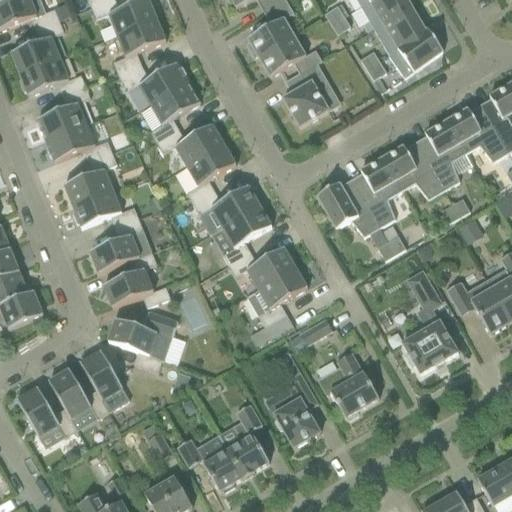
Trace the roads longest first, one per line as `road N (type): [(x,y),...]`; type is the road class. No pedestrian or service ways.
road 1 (residential): [(0,387),(71,325),(77,307),(0,116)]
road 2 (residential): [(282,189),(488,65)]
road 3 (residential): [(319,511),(511,395)]
road 4 (residential): [(282,189),(192,0)]
